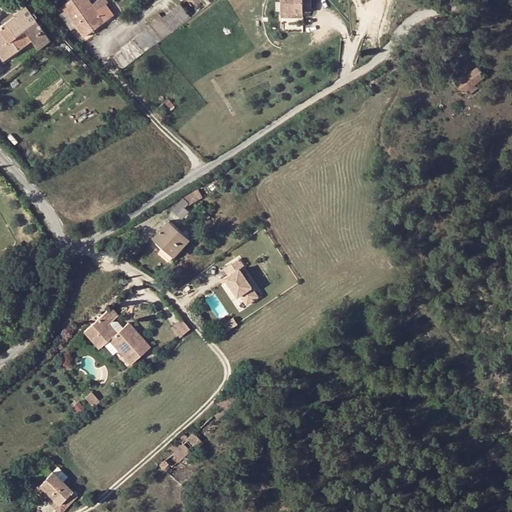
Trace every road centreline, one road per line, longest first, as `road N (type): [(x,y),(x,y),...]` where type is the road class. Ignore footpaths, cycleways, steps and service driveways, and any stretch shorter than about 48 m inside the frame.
road 1 (unclassified): [(72,249),(378,60),(417,16),(469,0)]
road 2 (unclassified): [(0,359),(32,330),(72,249)]
road 3 (unclassified): [(72,249),(27,178),(0,152)]
